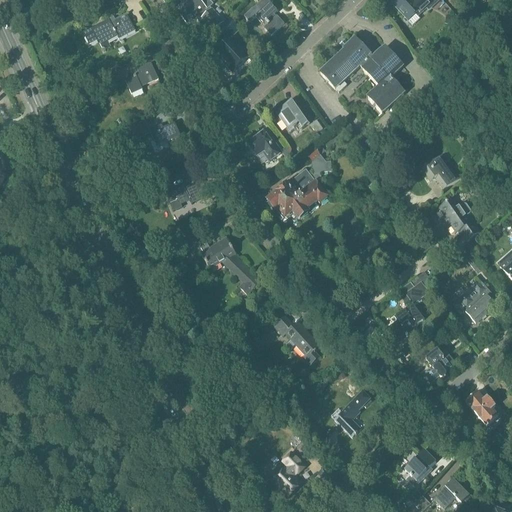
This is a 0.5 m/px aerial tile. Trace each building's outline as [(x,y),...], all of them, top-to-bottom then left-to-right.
[(188,0),(176,11),(183,19),(195,8),(196,9),(206,0),(188,0)] [(195,8),(183,19),(189,26),(197,19),(200,21),(199,22),(200,24),(199,25),(203,29),(204,28),(210,35),(220,26),(207,12),(214,6),(212,4),(208,0),(206,0),(196,9),(195,8)] [(269,0),(263,0),(245,17),(250,24),(257,18),(264,25),(266,24),(268,26),(264,29),(272,37),(285,25),(278,17),(276,19),(273,16),(278,12),(270,5),(272,3),(269,0)] [(413,1),(412,0),(397,0),(398,0),(398,3),(395,6),(410,22),(416,16),(418,18),(433,4),(429,0),(416,0),(416,1),(413,1)] [(111,24),(110,22),(93,31),(93,30),(88,33),(88,34),(84,36),(90,46),(98,41),(100,46),(103,52),(111,48),(108,42),(117,37),(119,41),(136,32),(127,16),(111,24)] [(456,18),(447,16),(445,25),(454,27),(456,18)] [(231,22),(220,32),(229,42),(240,32),(231,22)] [(233,41),(217,56),(233,74),(249,59),(246,55),(240,49),(233,41)] [(356,41),(350,46),(345,41),(340,46),(345,51),(346,52),(321,75),(336,91),(340,94),(348,87),(345,83),(361,68),(381,89),(369,100),(383,115),(405,95),(391,80),(404,68),(387,50),(375,61),(356,41)] [(243,46),(240,49),(246,55),(249,53),(243,46)] [(142,88),(159,80),(152,65),(134,73),(136,78),(127,83),(133,95),(143,91),(142,88)] [(115,69),(101,76),(105,83),(119,77),(115,69)] [(433,84),(425,89),(427,93),(433,101),(434,103),(443,97),(433,84)] [(303,130),(310,125),(294,103),(277,114),(291,133),(296,130),(298,132),(302,129),(303,130)] [(323,130),(317,121),(310,126),(315,133),(312,135),(316,141),(321,138),(318,134),(323,130)] [(126,129),(132,142),(142,138),(136,125),(126,129)] [(181,139),(182,139),(175,125),(175,126),(164,130),(163,127),(162,127),(162,128),(151,133),(151,132),(151,133),(155,142),(151,144),(156,155),(172,148),(170,143),(181,138),(181,139)] [(271,163),(282,155),(274,142),(272,144),(264,133),(248,145),(257,158),(264,153),(271,163)] [(325,162),(321,157),(326,153),(321,147),(308,157),(313,163),(316,177),(313,179),(307,172),(293,183),(290,182),(288,184),(287,187),(279,193),(280,194),(272,200),(272,201),(270,203),(270,205),(275,211),(277,212),(277,214),(281,220),(284,221),(286,219),(287,219),(290,223),(296,223),(300,220),(309,214),(307,211),(318,202),(321,205),(329,199),(317,184),(322,180),(321,175),(333,173),(331,161),(327,161),(325,162)] [(442,194),(466,177),(466,176),(459,181),(451,169),(450,170),(441,159),(449,153),(448,153),(420,173),(420,174),(423,172),(431,184),(429,185),(429,186),(436,180),(445,192),(442,193),(442,194)] [(160,189),(171,184),(169,178),(157,183),(160,189)] [(174,212),(210,197),(203,182),(186,189),(185,187),(174,191),(176,196),(169,200),(174,212)] [(460,207),(455,199),(440,210),(457,234),(462,231),(469,241),(480,233),(473,223),(472,223),(467,216),(470,214),(471,211),(466,205),(464,205),(460,207)] [(202,256),(211,271),(224,263),(228,266),(227,267),(245,284),(240,289),(248,296),(252,292),(253,292),(262,283),(254,275),(253,276),(234,257),(236,256),(235,253),(233,254),(231,252),(233,250),(227,241),(211,251),(205,242),(206,242),(202,236),(187,245),(186,243),(181,246),(186,254),(196,247),(202,256)] [(483,270),(466,250),(460,255),(477,275),(483,270)] [(432,277),(423,284),(426,289),(436,281),(432,277)] [(421,301),(430,295),(426,289),(423,284),(422,284),(407,295),(414,306),(395,319),(397,322),(389,328),(399,342),(406,337),(407,338),(408,337),(411,341),(418,336),(413,329),(425,321),(415,308),(422,303),(421,301)] [(476,325),(495,308),(491,303),(494,299),(482,286),(474,293),(478,297),(473,301),(469,297),(461,304),(468,312),(466,314),(476,325)] [(315,353),(321,348),(299,323),(294,328),(286,318),(275,328),(284,338),(286,336),(290,341),(286,345),(286,348),(288,351),(292,351),(296,347),(305,356),(303,358),(311,367),(320,358),(315,353)] [(446,376),(446,374),(452,368),(444,359),(438,351),(426,361),(431,367),(430,368),(432,369),(426,374),(434,383),(440,378),(441,379),(443,379),(446,376)] [(507,373),(503,368),(497,372),(503,380),(502,382),(508,390),(511,387),(511,383),(511,381),(511,380),(506,374),(507,373)] [(366,410),(373,403),(364,394),(335,422),(353,440),(361,431),(353,423),(360,415),(359,413),(365,408),(366,410)] [(487,428),(498,418),(492,411),(495,409),(487,399),(484,402),(478,395),(466,405),(487,428)] [(314,441),(321,436),(312,423),(305,428),(314,441)] [(436,463),(429,456),(424,451),(411,464),(410,463),(404,469),(404,470),(404,471),(411,477),(410,477),(410,478),(408,480),(416,488),(425,479),(432,472),(430,469),(436,463)] [(302,486),(294,478),(297,476),(298,476),(305,468),(292,456),(284,464),(290,469),(287,472),(286,471),(285,473),(281,469),(278,469),(272,476),(272,479),(275,482),(274,484),(289,499),(302,486)] [(466,493),(454,481),(434,500),(445,511),(456,499),(462,505),(465,501),(467,503),(472,498),(467,492),(466,493)] [(417,491),(409,500),(414,506),(422,496),(417,491)] [(422,496),(414,506),(420,511),(423,511),(431,505),(422,496)]
